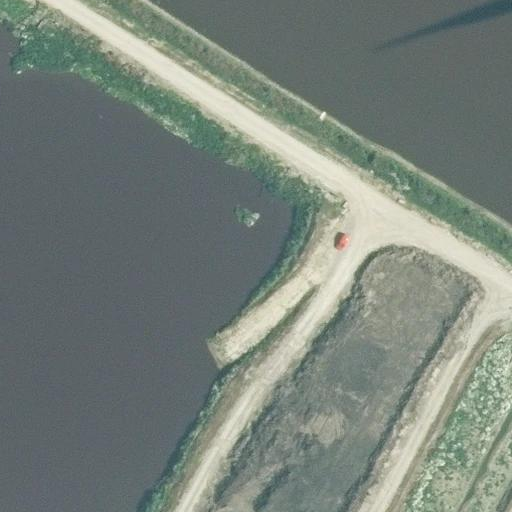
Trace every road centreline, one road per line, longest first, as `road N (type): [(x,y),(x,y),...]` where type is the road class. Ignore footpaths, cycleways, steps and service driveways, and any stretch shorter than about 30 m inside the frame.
road 1 (track): [(192,511),(378,198)]
road 2 (track): [(379,511),(507,279)]
